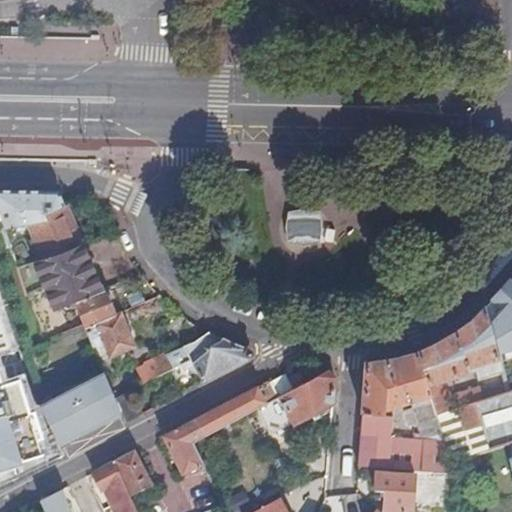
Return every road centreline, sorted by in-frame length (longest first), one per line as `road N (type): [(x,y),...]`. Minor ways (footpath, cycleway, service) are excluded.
road 1 (primary): [(162,103),(511,113)]
road 2 (residential): [(0,506),(265,367),(290,338)]
road 3 (unclassified): [(160,212),(163,270),(204,306),(290,338)]
road 4 (unclassified): [(355,344),(449,309),(511,239)]
road 5 (residential): [(160,212),(65,177),(0,176)]
road 6 (primary): [(0,96),(162,103)]
road 7 (residential): [(355,344),(340,483)]
